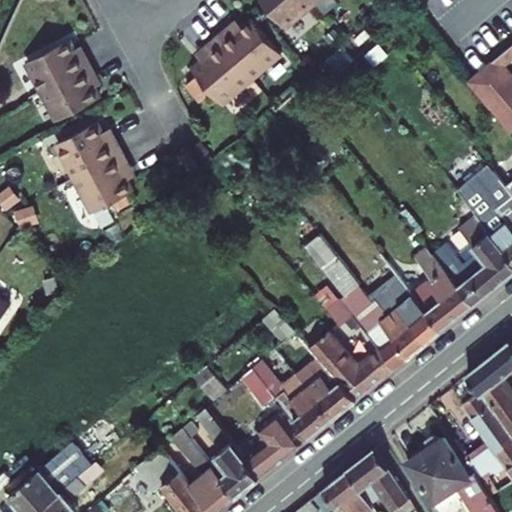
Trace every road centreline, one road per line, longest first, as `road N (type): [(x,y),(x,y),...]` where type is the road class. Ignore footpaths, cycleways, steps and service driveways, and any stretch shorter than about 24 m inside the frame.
road 1 (residential): [(511,311),(263,511)]
road 2 (residential): [(131,36),(188,145)]
